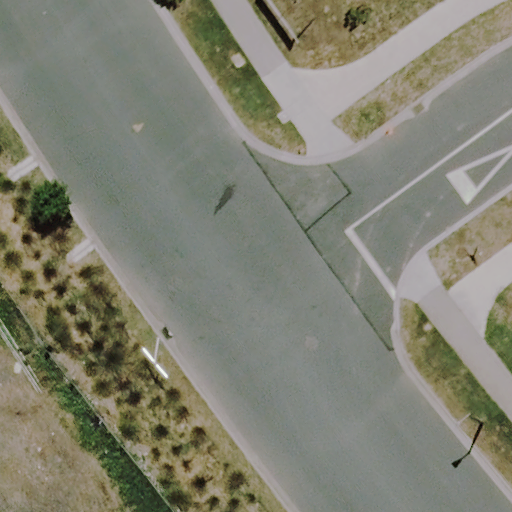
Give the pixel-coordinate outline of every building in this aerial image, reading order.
[(180,3),(177,0),(77,0),(33,38),(79,91),(180,3)] [(357,168),(290,60),(137,155),(204,262),(357,168)] [(511,429),(511,427),(474,244),(345,271),(382,456),(511,429)] [(329,511),(300,472),(246,511),(329,511)] [(511,511),(511,488),(455,511),(511,511)]
